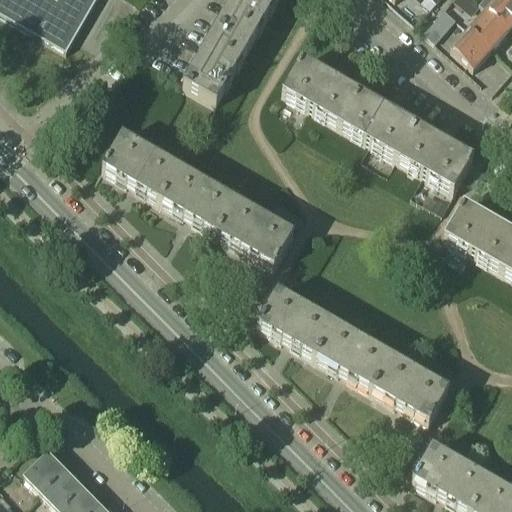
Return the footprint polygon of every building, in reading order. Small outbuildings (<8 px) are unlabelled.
[(0,0),(0,22),(30,40),(37,44),(64,60),(72,47),(99,0),(0,0)] [(247,56),(279,0),(234,0),(214,37),(247,56)] [(400,0),(384,0),(394,8),(400,0)] [(435,11),(444,1),(442,0),(428,0),(426,3),(435,11)] [(461,15),(469,5),(463,0),(458,0),(452,7),(461,15)] [(511,33),(511,8),(502,0),(500,0),(484,19),(507,39),(511,33)] [(511,0),(502,0),(511,8),(511,0)] [(426,3),(420,9),(429,17),(435,11),(426,3)] [(443,34),(452,25),(443,17),(434,26),(443,34)] [(507,39),(484,19),(466,38),(489,59),(507,39)] [(214,113),(247,56),(214,37),(181,94),(214,113)] [(489,59),(466,38),(449,57),(472,78),(489,59)] [(337,137),(356,103),(299,70),(279,104),(337,137)] [(394,170),(414,137),(356,103),(337,137),(394,170)] [(452,203),(471,170),(414,137),(394,170),(452,203)] [(157,213),(176,179),(119,146),(99,180),(157,213)] [(214,246),(233,212),(176,179),(157,213),(214,246)] [(271,278),(291,245),(233,212),(214,246),(271,278)] [(497,281),(511,256),(511,245),(461,216),(442,249),(497,281)] [(511,289),(511,256),(497,281),(511,289)] [(312,369),(332,335),(274,302),(255,336),(312,369)] [(370,402),(389,368),(332,335),(312,369),(370,402)] [(427,435),(447,401),(389,368),(370,402),(427,435)] [(445,511),(475,511),(487,491),(430,458),(410,492),(445,511)] [(40,503),(63,480),(46,462),(22,485),(40,503)] [(49,511),(65,511),(81,497),(63,480),(40,503),(49,511)] [(511,511),(511,505),(487,491),(475,511),(511,511)] [(95,511),(81,497),(65,511),(95,511)]
